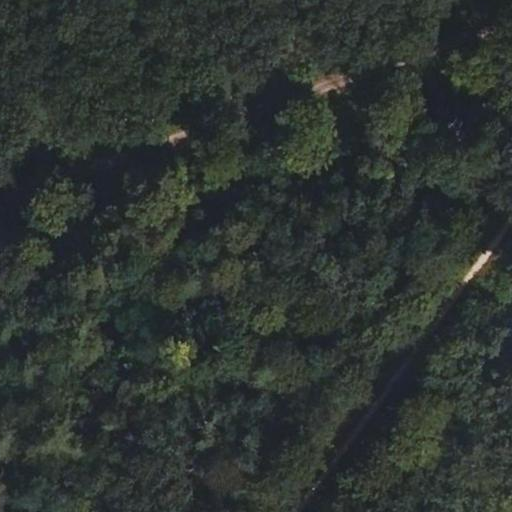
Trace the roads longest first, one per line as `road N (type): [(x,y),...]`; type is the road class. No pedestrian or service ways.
road 1 (track): [(0,202),(511,19)]
road 2 (track): [(511,224),(300,511)]
